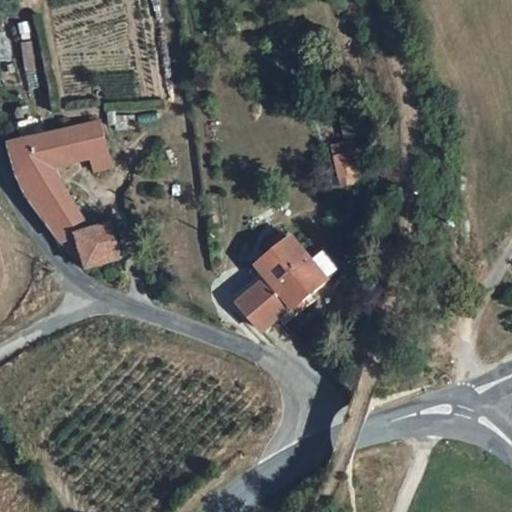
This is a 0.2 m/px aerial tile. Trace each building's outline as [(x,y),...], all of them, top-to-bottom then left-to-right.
[(21,178),(32,200),(60,186),(57,165),(91,156),(94,167),(108,164),(100,120),(67,128),(15,143),(21,178)] [(348,142),(328,147),(340,189),(359,183),(348,142)] [(47,221),(63,240),(112,224),(104,204),(82,211),(60,186),(32,200),(47,221)] [(86,272),(124,260),(112,224),(63,240),(87,263),(86,272)] [(266,247),(273,256),(288,244),(281,235),(266,247)] [(273,256),(260,266),(269,279),(292,307),(294,310),(325,285),(291,242),(288,244),(273,256)] [(292,307),(269,279),(241,301),(263,330),(292,307)] [(375,477),(373,500),(395,499),(396,473),(375,477)]
